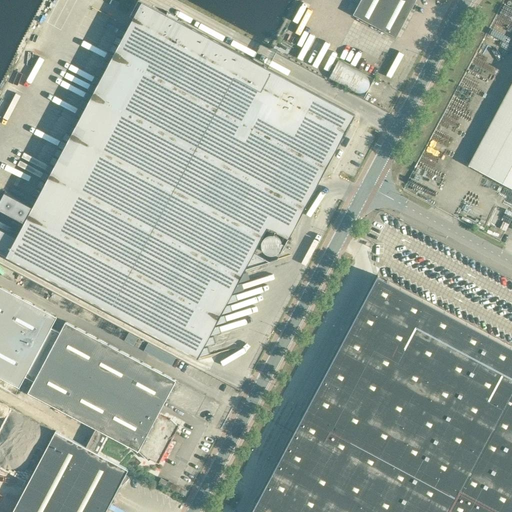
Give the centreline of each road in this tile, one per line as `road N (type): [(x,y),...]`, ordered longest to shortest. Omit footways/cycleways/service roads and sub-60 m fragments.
road 1 (unclassified): [(197,511),(371,188)]
road 2 (unknown): [(260,395),(0,255)]
road 3 (unknown): [(228,408),(0,284)]
road 4 (unknown): [(160,0),(367,111)]
road 5 (unclassified): [(371,188),(466,0)]
road 6 (unclassified): [(511,262),(371,188)]
road 7 (unknown): [(0,125),(60,16),(78,0)]
